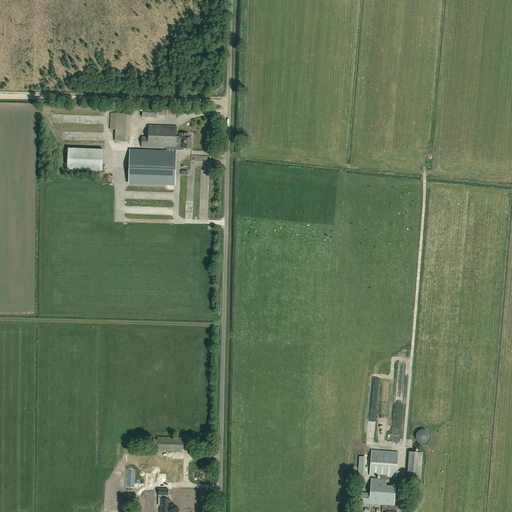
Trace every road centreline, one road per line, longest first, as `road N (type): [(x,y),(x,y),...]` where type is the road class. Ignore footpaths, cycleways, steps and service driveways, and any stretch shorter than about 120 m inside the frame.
road 1 (unclassified): [(220,511),(230,0)]
road 2 (track): [(0,96),(228,102)]
